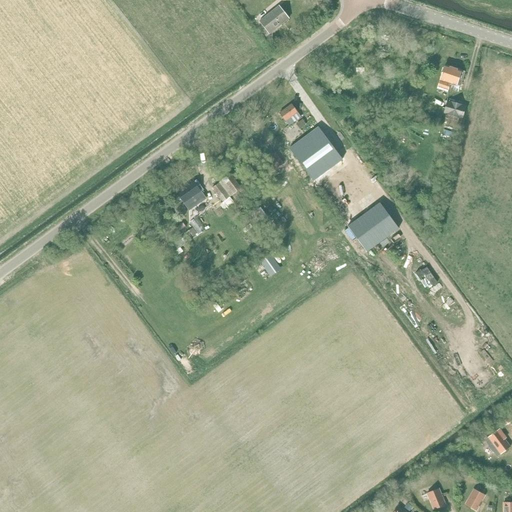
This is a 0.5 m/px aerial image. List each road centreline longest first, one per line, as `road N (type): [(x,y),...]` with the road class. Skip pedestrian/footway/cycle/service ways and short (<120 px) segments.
road 1 (unclassified): [(0,276),(366,0)]
road 2 (tertiary): [(511,44),(375,0)]
